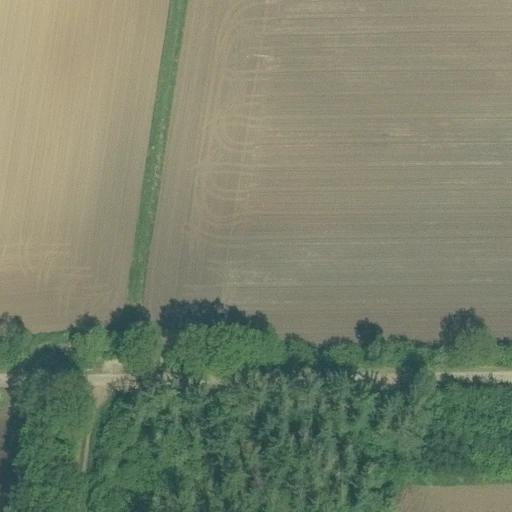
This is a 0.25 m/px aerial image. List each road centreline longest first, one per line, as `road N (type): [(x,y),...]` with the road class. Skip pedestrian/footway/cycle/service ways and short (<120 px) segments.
road 1 (track): [(511,381),(0,382)]
road 2 (track): [(100,381),(79,511)]
